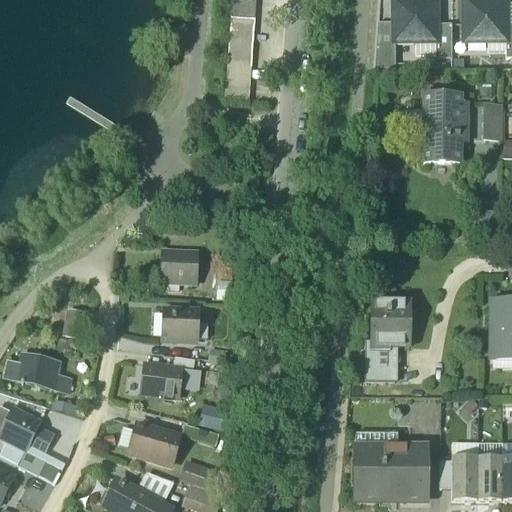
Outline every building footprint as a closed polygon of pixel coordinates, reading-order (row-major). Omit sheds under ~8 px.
[(255,0),(231,0),(231,10),(255,11),(255,0)] [(436,27),(436,2),(393,3),(393,26),(393,45),(394,45),(415,45),(435,45),(436,45),(436,27)] [(506,2),(463,2),(463,45),(487,45),(505,44),(506,44),(506,27),(506,2)] [(255,11),(231,10),(230,21),(254,23),(255,11)] [(254,23),(230,21),(229,33),(253,35),(254,23)] [(393,26),(377,26),(374,72),(395,72),(394,45),(393,45),(393,46),(393,26)] [(451,62),(451,27),(436,27),(436,45),(435,45),(435,57),(435,62),(451,62)] [(253,35),(229,33),(228,45),(252,47),(253,35)] [(505,55),(505,44),(487,45),(487,55),(505,55)] [(252,47),(228,45),(227,57),(251,59),(252,47)] [(435,45),(415,45),(415,57),(435,57),(435,45)] [(251,59),(227,57),(226,69),(250,71),(251,59)] [(250,71),(226,69),(226,81),(250,83),(250,71)] [(250,83),(226,81),(225,93),(249,95),(250,83)] [(249,95),(225,93),(224,105),(248,107),(249,95)] [(460,101),(423,100),(423,167),(459,167),(459,146),(465,146),(465,109),(459,109),(460,101)] [(500,110),(484,110),(483,145),(500,146),(500,110)] [(197,256),(166,256),(165,286),(196,287),(197,256)] [(409,305),(371,305),(371,345),(365,345),(364,372),(394,372),(394,351),(408,351),(409,305)] [(511,360),(511,305),(492,305),(492,360),(511,360)] [(198,315),(165,314),(165,316),(167,316),(166,342),(164,342),(164,345),(197,346),(198,315)] [(82,318),(68,316),(65,340),(78,342),(82,318)] [(58,367),(23,360),(18,386),(53,394),(58,367)] [(180,373),(144,369),(141,398),(177,402),(180,373)] [(394,372),(364,372),(364,386),(393,387),(394,372)] [(207,409),(202,428),(225,434),(230,416),(207,409)] [(0,438),(10,418),(0,412),(0,438)] [(40,427),(12,414),(10,418),(0,438),(0,441),(27,455),(30,449),(37,435),(40,427)] [(187,429),(183,441),(217,451),(220,438),(187,429)] [(133,449),(135,432),(123,430),(121,448),(133,449)] [(179,442),(141,431),(133,458),(171,469),(179,442)] [(51,442),(37,435),(30,449),(44,456),(51,442)] [(427,451),(354,451),(354,505),(427,505),(427,451)] [(37,480),(43,468),(25,458),(19,470),(37,480)] [(477,461),(450,461),(450,465),(450,492),(450,504),(477,505),(477,461)] [(501,461),(477,461),(477,505),(501,505),(501,461)] [(511,461),(501,461),(501,505),(511,504),(511,461)] [(450,465),(439,465),(439,492),(450,492),(450,465)] [(218,475),(189,466),(183,484),(212,493),(218,475)] [(45,470),(39,480),(51,486),(57,476),(45,470)] [(14,482),(0,475),(0,509),(0,510),(14,482)] [(171,486),(147,478),(137,496),(156,506),(160,508),(171,486)] [(137,496),(121,487),(108,511),(153,511),(156,506),(137,496)] [(218,511),(220,509),(199,502),(195,511),(218,511)]
